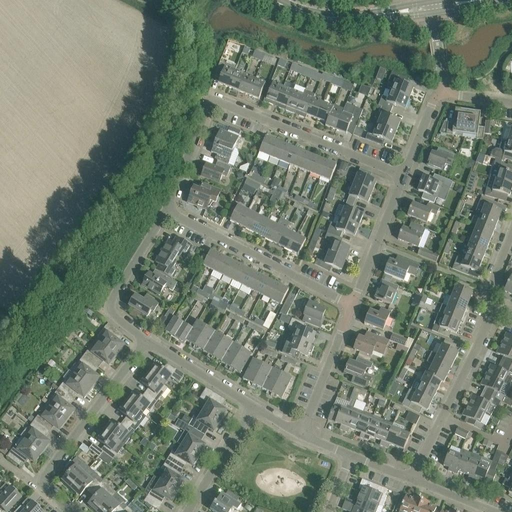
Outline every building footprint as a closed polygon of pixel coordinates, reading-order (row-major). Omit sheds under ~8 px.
[(254,51),(254,52),(252,58),(262,62),(264,55),(254,51)] [(265,55),(264,55),(262,62),(274,66),(277,60),(265,55)] [(277,66),(284,69),(287,62),(280,60),(277,66)] [(235,71),(237,65),(227,62),(226,64),(220,62),(214,76),(220,79),(218,84),(228,88),(235,71)] [(290,71),(300,75),(303,68),(293,64),(290,71)] [(313,72),(303,68),(300,75),(310,79),(313,72)] [(245,75),(235,71),(228,88),(238,92),(245,75)] [(320,83),(323,74),(322,75),(313,72),(310,79),(320,83)] [(414,88),(407,85),(402,83),(404,78),(392,73),(388,83),(393,85),(391,92),(409,99),(414,88)] [(323,74),(320,83),(321,80),(331,83),(331,84),(333,78),(323,74)] [(255,79),(245,75),(238,92),(248,96),(255,79)] [(341,88),(343,82),(333,78),(331,84),(341,88)] [(255,79),(248,96),(259,100),(265,83),(255,79)] [(343,82),(341,88),(351,92),(353,85),(344,82),(343,82)] [(283,87),(273,83),(269,93),(267,93),(263,102),(275,107),(283,87)] [(293,91),(283,87),(275,107),(286,111),(293,91)] [(286,111),(296,115),(303,95),(293,91),(286,111)] [(296,115),(306,118),(313,99),(315,95),(305,91),(303,95),(296,115)] [(391,92),(388,98),(382,96),(378,106),(379,106),(391,111),(393,106),(405,110),(409,99),(391,92)] [(323,103),(313,99),(306,118),(307,116),(317,120),(323,103)] [(326,126),(333,107),(323,103),(317,120),(326,124),(325,126),(326,126)] [(336,130),(346,134),(350,124),(356,127),(360,118),(363,110),(346,104),(344,109),(336,130)] [(326,126),(336,130),(344,109),(334,105),(333,107),(326,126)] [(378,109),(380,110),(379,113),(382,114),(377,125),(396,132),(400,121),(389,117),(391,111),(379,106),(378,109)] [(444,121),(439,133),(444,135),(444,134),(446,134),(446,135),(453,136),(453,133),(465,135),(468,111),(456,110),(454,124),(448,123),(444,121)] [(465,135),(477,136),(476,139),(483,140),(483,138),(485,128),(479,127),(480,113),(468,111),(465,135)] [(485,128),(484,134),(491,135),(493,122),(486,121),(485,128)] [(380,139),(384,141),(391,144),(396,132),(377,125),(375,124),(371,133),(370,135),(368,134),(365,140),(377,145),(380,139)] [(220,130),(215,141),(234,149),(241,132),(230,128),(227,133),(220,130)] [(269,157),(276,141),(265,137),(259,153),(269,157)] [(504,162),(505,159),(511,161),(511,143),(507,142),(507,141),(502,140),(499,149),(497,148),(492,151),(490,157),(504,162)] [(216,161),(217,161),(220,163),(228,166),(234,149),(215,141),(211,152),(219,156),(216,161)] [(269,157),(279,161),(286,146),(276,141),(269,157)] [(279,161),(290,165),(296,150),(286,146),(279,161)] [(300,169),(306,154),(296,150),(290,165),(300,169)] [(450,154),(441,150),(439,155),(432,153),(427,166),(442,172),(445,164),(451,167),(455,156),(450,154)] [(310,173),(316,158),(306,154),(300,169),(310,173)] [(320,177),(326,162),(316,158),(310,173),(320,177)] [(336,166),(326,162),(320,177),(330,181),(336,166)] [(207,164),(201,177),(219,183),(222,176),(227,177),(231,167),(228,166),(220,163),(218,168),(207,164)] [(240,167),(239,170),(246,173),(250,164),(249,164),(240,167)] [(493,168),(489,179),(511,185),(511,173),(511,171),(511,167),(503,165),(500,164),(499,170),(493,168)] [(253,167),(248,176),(251,178),(253,174),(259,177),(262,171),(253,167)] [(372,193),(377,181),(358,174),(353,185),(372,193)] [(453,182),(447,180),(438,176),(436,182),(424,177),(421,183),(420,182),(420,184),(422,185),(420,190),(419,189),(418,191),(423,193),(421,199),(434,204),(436,198),(445,201),(453,182)] [(245,184),(242,190),(246,192),(249,187),(258,191),(259,189),(261,186),(260,186),(247,179),(244,184),(245,184)] [(493,198),(503,201),(505,195),(509,197),(511,188),(511,185),(489,179),(484,195),(493,198)] [(215,203),(220,191),(202,184),(199,189),(194,187),(188,203),(197,207),(197,209),(199,210),(201,210),(203,209),(206,210),(210,201),(215,203)] [(354,205),(356,199),(368,204),(372,193),(353,185),(349,197),(347,202),(354,205)] [(279,196),(277,201),(281,202),(283,198),(284,199),(286,200),(287,199),(288,196),(285,195),(281,193),(279,196)] [(299,201),(308,206),(311,201),(306,198),(305,200),(300,198),(299,201)] [(501,214),(502,212),(495,209),(497,204),(481,198),(479,203),(475,213),(497,222),(500,216),(501,215),(501,214)] [(347,202),(344,207),(340,219),(359,226),(363,215),(351,210),(354,205),(347,202)] [(407,216),(417,219),(427,224),(431,214),(436,216),(439,209),(428,204),(426,209),(412,203),(407,216)] [(238,206),(237,208),(233,206),(227,217),(231,219),(230,221),(240,226),(248,211),(238,206)] [(257,216),(248,211),(240,226),(250,231),(257,216)] [(475,213),(471,223),(477,226),(493,232),(494,230),(495,230),(495,228),(497,222),(475,213)] [(250,231),(259,236),(267,221),(257,216),(250,231)] [(259,236),(269,241),(279,220),(270,216),(267,221),(259,236)] [(279,220),(269,241),(279,245),(286,231),(286,230),(290,223),(281,218),(279,220)] [(359,226),(340,219),(337,225),(331,223),(327,233),(340,238),(342,232),(354,237),(359,226)] [(425,229),(420,227),(411,223),(408,230),(403,227),(398,240),(418,248),(425,229)] [(493,234),(493,232),(477,226),(473,236),(489,242),(492,236),(493,235),(493,234)] [(316,229),(306,254),(312,256),(322,231),(316,229)] [(296,235),(286,231),(279,245),(288,250),(296,235)] [(345,259),(350,249),(338,244),(340,238),(327,233),(325,239),(333,242),(329,253),(345,259)] [(296,235),(288,250),(298,255),(303,247),(306,240),(296,235)] [(487,248),(489,242),(473,236),(469,245),(464,243),(463,244),(485,252),(486,251),(487,250),(487,248)] [(169,241),(167,244),(166,243),(161,251),(177,261),(182,253),(186,256),(192,247),(176,237),(172,243),(169,241)] [(463,244),(459,254),(481,262),(484,256),(485,255),(485,254),(485,252),(463,244)] [(439,256),(420,248),(417,255),(436,263),(439,256)] [(158,259),(155,263),(158,265),(161,267),(158,272),(162,274),(172,280),(177,271),(173,268),(177,261),(161,251),(157,258),(158,259)] [(211,251),(210,252),(203,266),(213,271),(220,256),(211,251)] [(341,270),(345,259),(329,253),(325,263),(317,259),(314,265),(327,271),(330,266),(341,270)] [(479,268),(481,262),(459,254),(459,253),(452,270),(468,276),(471,270),(477,273),(478,271),(479,271),(479,268)] [(220,256),(213,271),(223,276),(230,261),(220,256)] [(395,262),(390,260),(384,274),(403,282),(407,273),(415,276),(419,265),(397,257),(395,262)] [(232,281),(240,266),(230,261),(223,276),(232,281)] [(250,270),(240,266),(232,281),(242,286),(250,270)] [(152,275),(149,273),(144,282),(145,283),(143,285),(159,296),(164,288),(167,287),(172,291),(177,283),(172,280),(162,274),(155,270),(152,275)] [(242,286),(239,291),(249,296),(252,290),(259,275),(250,270),(242,286)] [(269,280),(259,275),(252,290),(261,295),(269,280)] [(279,285),(269,280),(261,295),(271,300),(279,285)] [(378,301),(382,303),(382,302),(391,305),(398,287),(382,280),(374,298),(379,300),(378,301)] [(456,286),(452,297),(468,303),(471,298),(472,296),(472,293),(467,291),(469,285),(458,281),(456,287),(456,286)] [(281,305),(288,290),(279,285),(271,300),(281,305)] [(201,295),(202,291),(193,286),(191,290),(201,295)] [(212,296),(202,291),(201,295),(210,300),(212,296)] [(292,306),(296,296),(290,293),(280,314),(286,316),(292,306)] [(416,294),(414,299),(420,302),(422,297),(423,296),(416,294)] [(159,303),(147,295),(144,300),(136,295),(129,306),(147,318),(151,311),(153,313),(159,303)] [(204,300),(195,296),(193,299),(202,304),(204,300)] [(452,297),(448,307),(464,314),(465,312),(466,312),(466,310),(468,303),(452,297)] [(309,301),(304,316),(302,321),(320,328),(323,320),(322,319),(326,310),(317,306),(318,305),(309,301)] [(210,307),(210,308),(217,311),(224,315),(226,311),(225,311),(226,308),(228,305),(221,302),(220,305),(215,302),(215,304),(214,305),(211,304),(210,307)] [(442,305),(438,315),(444,317),(460,324),(463,318),(464,316),(464,315),(464,314),(448,307),(442,305)] [(175,312),(169,309),(164,317),(169,320),(175,312)] [(390,312),(381,309),(378,314),(370,311),(364,324),(383,331),(388,318),(390,312)] [(240,323),(243,324),(244,321),(230,314),(228,317),(236,321),(240,323)] [(438,315),(432,331),(437,333),(439,334),(449,338),(451,332),(456,334),(457,332),(458,332),(458,330),(458,329),(460,324),(444,317),(438,315)] [(165,332),(184,344),(186,341),(240,375),(241,374),(240,374),(245,365),(252,355),(198,322),(193,329),(174,318),(171,324),(165,332)] [(265,323),(263,327),(268,329),(272,322),(267,319),(265,323)] [(314,347),(311,346),(316,335),(303,330),(305,324),(292,319),(288,328),(290,330),(295,333),(293,338),(314,347)] [(236,321),(231,328),(235,331),(240,323),(236,321)] [(261,334),(263,330),(249,323),(247,327),(261,334)] [(102,332),(96,340),(117,356),(122,349),(120,348),(123,346),(117,341),(122,334),(109,324),(102,332)] [(389,341),(367,332),(364,339),(359,337),(354,350),(371,357),(374,351),(383,355),(389,341)] [(511,348),(511,336),(506,333),(501,343),(511,348)] [(392,334),(390,341),(398,344),(404,347),(407,340),(392,334)] [(292,357),(294,352),(307,357),(308,353),(311,354),(314,347),(293,338),(290,344),(285,342),(282,343),(279,352),(292,357)] [(100,344),(94,352),(90,348),(84,356),(80,353),(97,367),(102,360),(108,364),(110,361),(112,363),(117,356),(96,340),(100,344)] [(438,354),(437,355),(453,363),(456,358),(456,357),(458,356),(457,355),(458,353),(453,351),(456,345),(455,345),(447,341),(445,340),(442,345),(438,354)] [(507,359),(504,364),(511,368),(511,348),(501,343),(496,353),(507,359)] [(277,355),(262,349),(261,353),(276,359),(277,355)] [(431,352),(426,362),(432,365),(449,373),(449,371),(450,371),(450,369),(451,369),(453,363),(437,355),(431,352)] [(78,355),(82,358),(77,365),(82,368),(76,376),(92,388),(97,382),(96,381),(98,378),(92,373),(97,367),(80,353),(78,355)] [(295,366),(297,363),(282,357),(280,360),(295,366)] [(349,361),(345,373),(358,378),(357,379),(356,384),(365,387),(367,388),(371,378),(364,375),(367,369),(369,370),(371,369),(373,364),(357,358),(355,364),(349,361)] [(254,360),(244,380),(243,379),(243,380),(282,400),(282,399),(291,379),(292,380),(292,379),(254,360)] [(509,387),(511,381),(511,368),(504,364),(501,370),(490,365),(486,375),(509,387)] [(179,383),(185,375),(175,369),(175,370),(168,366),(164,371),(156,365),(154,367),(152,366),(147,373),(164,385),(170,377),(179,383)] [(426,373),(444,383),(447,377),(448,375),(448,374),(449,373),(432,365),(428,374),(426,373)] [(168,388),(164,385),(147,373),(142,379),(144,380),(142,383),(150,390),(146,395),(157,403),(168,388)] [(426,373),(421,383),(437,391),(438,390),(439,390),(439,387),(441,382),(443,383),(444,383),(426,373)] [(486,375),(481,385),(487,388),(484,394),(502,403),(507,405),(511,407),(511,405),(511,399),(505,396),(510,387),(509,387),(486,375)] [(72,399),(78,392),(84,397),(86,394),(87,395),(92,388),(76,376),(70,383),(65,380),(59,388),(72,399)] [(415,380),(411,390),(416,393),(432,401),(435,395),(436,394),(436,393),(437,391),(421,383),(415,380)] [(57,391),(46,405),(67,421),(72,414),(71,413),(73,410),(67,406),(72,399),(59,389),(53,384),(52,386),(57,391)] [(224,400),(206,388),(200,397),(209,403),(204,411),(221,422),(226,415),(224,414),(226,411),(220,407),(224,400)] [(411,390),(403,406),(408,408),(408,409),(410,410),(419,414),(422,409),(427,411),(428,409),(429,409),(429,407),(429,406),(432,401),(416,393),(411,390)] [(157,403),(146,395),(143,400),(134,393),(132,396),(131,395),(126,401),(142,414),(146,409),(150,412),(157,403)] [(495,407),(499,409),(502,403),(484,394),(482,400),(472,395),(467,406),(485,414),(490,417),(495,407)] [(122,409),(120,412),(128,418),(125,423),(135,431),(139,425),(140,426),(143,422),(146,417),(142,414),(126,401),(121,408),(122,409)] [(31,415),(29,417),(34,421),(48,431),(53,424),(59,429),(61,426),(62,427),(67,421),(46,405),(36,419),(31,415)] [(334,405),(328,420),(341,425),(339,429),(344,431),(353,408),(348,406),(346,410),(334,405)] [(481,430),(483,425),(480,424),(485,414),(467,406),(462,416),(468,419),(466,423),(481,430)] [(363,412),(353,408),(344,431),(348,433),(350,429),(356,431),(363,412)] [(203,435),(207,427),(214,431),(215,428),(217,429),(221,422),(204,411),(198,420),(194,417),(188,426),(203,435)] [(363,412),(356,431),(361,433),(360,437),(364,439),(373,416),(363,412)] [(416,415),(411,423),(415,425),(420,417),(416,415)] [(376,439),(383,420),(373,416),(364,439),(368,441),(370,437),(376,439)] [(26,429),(20,436),(22,437),(26,441),(43,453),(48,447),(46,446),(48,443),(42,438),(48,431),(34,421),(29,417),(28,420),(32,423),(27,430),(26,429)] [(392,428),(393,424),(383,420),(376,439),(381,441),(380,445),(384,447),(392,428)] [(124,446),(131,437),(130,437),(135,431),(125,423),(121,428),(112,422),(110,425),(109,424),(104,430),(124,446)] [(188,426),(182,422),(178,428),(185,432),(183,435),(188,438),(182,446),(200,457),(204,450),(203,449),(205,446),(198,442),(203,435),(188,426)] [(466,438),(469,432),(458,427),(455,434),(465,440),(466,438)] [(404,450),(405,446),(410,435),(392,428),(384,447),(389,449),(390,445),(404,450)] [(118,454),(124,446),(104,430),(99,437),(100,438),(98,440),(107,447),(103,452),(113,460),(118,454)] [(7,457),(20,467),(28,457),(34,461),(36,459),(38,460),(43,453),(26,441),(22,437),(16,445),(13,449),(10,453),(7,457)] [(99,457),(103,452),(93,444),(89,449),(99,457)] [(181,469),(186,462),(192,466),(194,463),(196,464),(200,457),(182,446),(177,455),(172,452),(167,461),(181,469)] [(1,447),(0,448),(0,451),(6,456),(8,452),(1,447)] [(458,472),(464,474),(472,454),(461,450),(459,455),(453,473),(457,475),(458,472)] [(459,455),(449,451),(446,458),(445,458),(443,458),(442,461),(443,462),(444,463),(443,466),(449,468),(448,471),(453,473),(459,455)] [(472,454),(464,474),(469,476),(468,479),(473,481),(482,458),(472,454)] [(77,457),(67,469),(70,472),(63,480),(65,482),(64,484),(70,489),(90,469),(77,457)] [(484,482),(489,470),(490,468),(492,462),(482,458),(473,481),(477,483),(478,480),(484,482)] [(181,469),(167,461),(162,469),(166,472),(161,481),(179,492),(183,485),(181,484),(183,481),(177,477),(181,469)] [(87,488),(92,492),(103,481),(90,469),(70,489),(76,495),(77,494),(80,496),(87,488)] [(489,470),(484,482),(492,485),(496,473),(495,473),(489,470)] [(160,504),(165,497),(171,501),(173,498),(174,499),(179,492),(161,481),(154,476),(144,493),(147,497),(147,496),(160,504)] [(362,487),(358,497),(382,507),(387,496),(385,495),(387,490),(362,480),(360,486),(362,487)] [(511,482),(506,480),(503,485),(510,489),(509,493),(511,494),(511,482)] [(116,493),(103,481),(92,492),(96,497),(89,504),(92,507),(91,508),(94,511),(98,511),(111,499),(116,493)] [(0,508),(1,507),(5,511),(6,511),(8,511),(21,497),(11,488),(3,497),(0,493),(0,508)] [(124,505),(126,503),(116,493),(111,499),(98,511),(122,511),(127,507),(124,505)] [(241,506),(222,494),(216,502),(215,502),(210,511),(211,511),(230,511),(233,509),(238,511),(241,506)] [(147,497),(144,502),(147,503),(145,505),(150,509),(152,507),(157,510),(160,504),(147,496),(147,497)] [(399,502),(396,509),(397,509),(400,511),(399,511),(411,511),(417,498),(414,497),(413,499),(405,496),(403,504),(399,502)] [(356,503),(354,508),(364,511),(380,511),(383,507),(382,507),(358,497),(356,503)] [(411,511),(422,511),(427,502),(417,498),(411,511)] [(441,511),(434,511),(435,511),(436,508),(429,505),(430,503),(427,502),(422,511),(441,511)] [(42,511),(33,503),(25,511),(20,507),(15,511),(42,511)]
